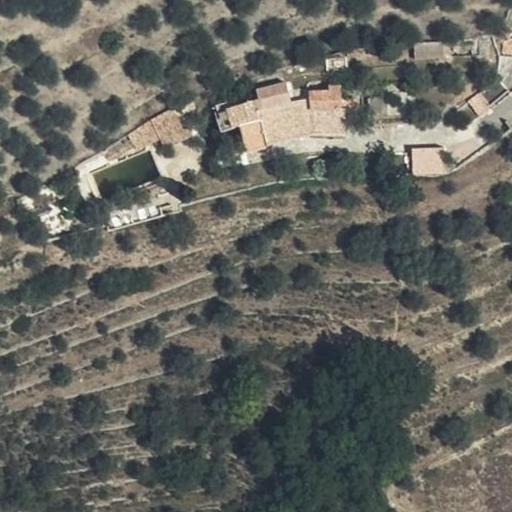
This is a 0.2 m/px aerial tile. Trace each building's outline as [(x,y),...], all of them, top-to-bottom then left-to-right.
[(511,96),(511,63),(504,61),(498,87),(508,99),(511,96)] [(479,117),(508,99),(498,87),(470,105),(479,117)] [(268,107),(228,106),(229,125),(247,126),(247,150),(271,150),(271,141),(345,138),(345,118),(355,117),(355,107),(347,107),(347,97),(316,97),(314,112),(269,112),(268,107)] [(200,139),(192,121),(142,143),(147,155),(149,158),(200,139)] [(142,143),(116,155),(120,165),(147,155),(142,143)] [(443,173),(441,146),(411,149),(413,175),(443,173)]
